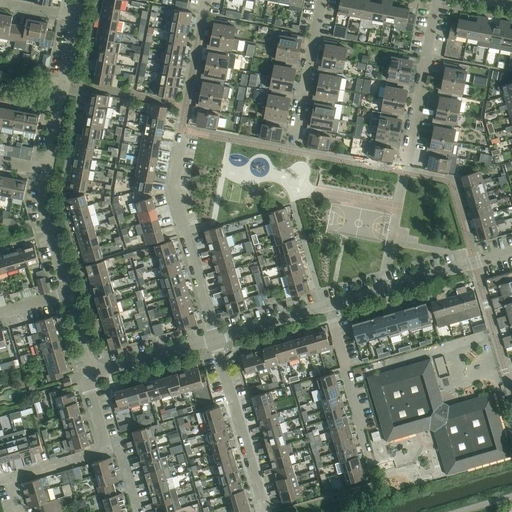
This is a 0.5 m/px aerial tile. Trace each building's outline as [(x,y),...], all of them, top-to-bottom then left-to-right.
[(103,0),(102,7),(121,11),(122,0),(103,0)] [(340,0),(338,13),(350,16),(352,0),(340,0)] [(357,0),(352,0),(350,16),(361,18),(364,1),(357,0)] [(364,1),(361,18),(372,20),(375,3),(364,1)] [(375,3),(372,20),(384,22),(387,6),(375,3)] [(384,22),(395,24),(398,8),(387,6),(384,22)] [(102,7),(100,18),(119,21),(121,11),(102,7)] [(410,10),(398,8),(395,24),(394,27),(405,33),(406,31),(412,32),(415,16),(409,14),(410,10)] [(174,10),(172,21),(190,24),(192,13),(174,10)] [(2,15),(0,25),(0,38),(4,39),(15,41),(18,26),(11,24),(13,17),(2,15)] [(100,18),(98,28),(117,32),(119,21),(100,18)] [(216,26),(214,35),(233,39),(236,28),(225,26),(226,22),(212,19),(211,25),(216,26)] [(456,36),(467,38),(471,22),(459,19),(458,24),(451,23),(448,39),(455,40),(456,36)] [(15,41),(14,48),(26,50),(27,43),(33,45),(34,40),(37,22),(27,20),(25,27),(18,26),(15,41)] [(172,21),(170,31),(188,35),(190,24),(172,21)] [(37,22),(34,40),(40,41),(39,46),(51,48),(54,33),(46,31),(48,24),(37,22)] [(471,22),(467,38),(479,40),(482,24),(471,22)] [(482,24),(479,40),(477,46),(489,48),(490,42),(493,26),(482,24)] [(493,26),(490,42),(489,48),(500,50),(504,28),(493,26)] [(117,32),(98,28),(96,40),(102,41),(102,40),(115,43),(115,42),(117,32)] [(511,29),(504,28),(500,50),(511,52),(511,47),(511,29)] [(170,31),(168,42),(186,45),(188,35),(170,31)] [(275,35),(273,46),(278,47),(297,51),(299,42),(304,43),(305,37),(291,34),(291,38),(280,36),(275,35)] [(212,44),(208,43),(207,49),(229,53),(229,49),(231,50),(233,39),(214,35),(212,44)] [(102,40),(102,41),(100,51),(118,54),(120,43),(115,42),(115,43),(102,40)] [(327,47),(326,56),(345,60),(347,49),(337,47),(337,43),(324,40),(322,46),(327,47)] [(168,42),(166,52),(184,56),(186,45),(168,42)] [(248,44),(246,56),(252,57),(255,46),(248,44)] [(273,46),(271,57),(286,60),(286,64),(299,67),(301,61),(296,60),(297,51),(278,47),(273,46)] [(229,53),(207,49),(205,55),(210,56),(208,65),(228,68),(234,69),(236,57),(231,55),(230,57),(228,57),(229,53)] [(100,51),(98,61),(116,65),(118,54),(100,51)] [(166,52),(164,63),(182,67),(184,56),(166,52)] [(44,54),(41,68),(48,69),(51,56),(44,54)] [(324,65),(319,64),(318,70),(337,74),(338,70),(343,71),(343,69),(346,69),(348,62),(345,61),(345,60),(326,56),(324,65)] [(392,57),(390,69),(409,72),(411,63),(415,64),(417,58),(403,56),(402,59),(392,57)] [(98,61),(96,72),(114,75),(116,65),(98,61)] [(164,64),(160,65),(159,70),(162,72),(162,74),(180,77),(182,67),(164,63),(164,64)] [(447,70),(445,79),(465,83),(467,72),(456,70),(457,66),(443,63),(442,70),(447,70)] [(275,66),(272,77),(292,80),(293,72),(298,72),(299,67),(286,64),(285,68),(275,66)] [(207,73),(202,72),(201,78),(224,83),(225,79),(226,79),(228,68),(208,65),(207,73)] [(409,72),(390,69),(387,80),(398,82),(397,85),(411,88),(412,82),(407,81),(409,72)] [(337,74),(318,70),(317,76),(322,77),(320,86),(344,90),(346,79),(336,77),(337,74)] [(114,75),(96,72),(93,83),(112,87),(114,75)] [(160,75),(158,76),(157,80),(159,83),(160,83),(160,84),(178,88),(180,77),(162,74),(162,75),(160,75)] [(268,76),(265,87),(270,88),(272,88),(271,92),(280,93),(294,96),(295,90),(290,89),(292,80),(272,77),(268,76)] [(224,83),(201,78),(200,84),(205,85),(203,94),(222,98),(224,87),(223,86),(224,83)] [(439,87),(438,93),(451,96),(452,92),(462,94),(465,83),(445,79),(444,88),(439,87)] [(503,90),(505,97),(511,94),(511,82),(501,86),(497,87),(499,91),(503,90)] [(178,88),(160,84),(158,95),(176,99),(178,88)] [(386,87),(384,98),(403,102),(405,93),(410,94),(411,88),(397,85),(396,89),(386,87)] [(318,95),(313,94),(312,100),(335,104),(335,100),(342,101),(344,90),(320,86),(318,95)] [(264,94),(262,105),(267,106),(286,110),(288,101),(293,102),(294,96),(280,93),(271,92),(271,96),(269,95),(264,94)] [(92,93),(89,104),(108,107),(110,96),(92,93)] [(451,96),(438,93),(437,99),(441,100),(440,109),(459,112),(461,101),(451,99),(451,96)] [(196,102),(195,108),(209,110),(210,107),(220,109),(222,98),(203,94),(201,103),(196,102)] [(384,98),(381,113),(405,117),(406,111),(402,110),(403,102),(384,98)] [(335,104),(312,100),(311,105),(316,106),(314,115),(334,119),(336,108),(334,107),(335,104)] [(89,104),(87,115),(106,118),(108,107),(89,104)] [(149,104),(147,115),(165,118),(167,107),(149,104)] [(503,106),(504,110),(508,109),(511,117),(511,116),(511,105),(507,107),(507,105),(503,106)] [(267,106),(265,117),(266,118),(266,121),(274,123),(288,125),(289,120),(284,119),(286,110),(267,106)] [(209,110),(195,108),(194,114),(199,115),(197,124),(216,128),(219,116),(208,114),(209,110)] [(5,109),(2,127),(13,129),(17,111),(5,109)] [(438,118),(433,117),(432,123),(454,127),(455,123),(457,123),(459,112),(440,109),(438,118)] [(17,111),(13,129),(24,131),(28,113),(17,111)] [(28,113),(24,131),(23,137),(35,139),(40,115),(28,113)] [(381,113),(378,127),(398,131),(399,122),(404,123),(405,117),(381,113)] [(87,115),(85,125),(104,129),(106,118),(87,115)] [(147,115),(145,126),(163,129),(165,118),(147,115)] [(308,123),(307,129),(320,132),(321,128),(329,130),(329,132),(337,133),(339,120),(334,119),(314,115),(313,124),(308,123)] [(258,124),(256,135),(280,140),(282,130),(287,131),(288,125),(274,123),(266,121),(265,125),(258,124)] [(454,127),(432,123),(431,128),(436,129),(434,138),(453,142),(455,131),(454,130),(454,127)] [(85,125),(83,135),(83,136),(96,138),(96,139),(101,140),(104,129),(85,125)] [(145,126),(143,136),(161,140),(163,129),(145,126)] [(378,127),(376,138),(378,139),(377,143),(400,147),(401,141),(396,140),(398,131),(378,127)] [(320,132),(307,129),(306,135),(310,136),(309,145),(328,149),(330,137),(320,135),(320,132)] [(78,134),(76,145),(94,149),(96,139),(96,138),(83,136),(83,135),(78,134)] [(143,136),(141,147),(159,150),(161,140),(143,136)] [(428,146),(426,152),(449,156),(449,153),(455,154),(458,152),(459,143),(453,142),(434,138),(432,147),(428,146)] [(377,146),(375,146),(373,157),(392,161),(394,152),(399,153),(400,147),(377,143),(377,146)] [(76,145),(74,156),(92,160),(94,149),(76,145)] [(141,147),(139,157),(157,161),(159,150),(141,147)] [(449,156),(426,152),(425,158),(430,159),(428,168),(454,173),(456,158),(449,156)] [(74,156),(72,167),(90,170),(92,160),(74,156)] [(139,157),(137,168),(155,171),(157,161),(139,157)] [(72,167),(70,177),(88,181),(90,170),(72,167)] [(137,168),(135,179),(153,182),(155,171),(137,168)] [(461,176),(465,187),(483,182),(484,184),(488,183),(486,179),(482,180),(480,171),(461,176)] [(103,176),(102,183),(112,185),(114,175),(108,174),(107,177),(103,176)] [(4,177),(1,195),(12,197),(15,179),(4,177)] [(88,181),(70,177),(68,188),(86,192),(88,181)] [(15,179),(12,197),(23,200),(27,181),(15,179)] [(153,182),(135,179),(133,190),(151,193),(153,182)] [(483,182),(465,187),(468,198),(486,192),(484,184),(483,182)] [(486,192),(468,198),(471,208),(489,203),(490,205),(494,204),(492,199),(488,201),(486,192)] [(67,200),(70,211),(88,206),(84,195),(67,200)] [(134,203),(137,213),(155,208),(152,197),(134,203)] [(489,203),(471,208),(474,218),(492,213),(490,205),(489,203)] [(88,206),(70,211),(73,221),(91,216),(88,206)] [(155,208),(137,213),(140,224),(158,219),(155,208)] [(268,213),(271,224),(289,218),(286,208),(268,213)] [(492,213),(474,218),(477,229),(495,223),(496,225),(500,224),(498,220),(494,221),(492,213)] [(91,216),(73,221),(76,231),(94,226),(91,216)] [(289,218),(271,224),(274,234),(292,229),(289,218)] [(140,224),(136,225),(139,236),(144,234),(161,229),(158,219),(140,224)] [(495,223),(477,229),(480,239),(498,234),(496,225),(495,223)] [(94,226),(76,231),(79,242),(97,237),(94,226)] [(204,231),(208,242),(226,237),(223,226),(204,231)] [(161,229),(144,234),(147,245),(164,240),(161,229)] [(292,229),(274,234),(277,245),(295,239),(292,229)] [(97,237),(79,242),(82,252),(100,247),(97,237)] [(226,237),(208,242),(210,251),(212,250),(212,252),(229,247),(226,237)] [(295,239),(277,245),(280,255),(298,250),(295,239)] [(155,246),(158,257),(176,251),(173,241),(155,246)] [(34,245),(23,248),(28,266),(39,263),(34,245)] [(100,247),(82,252),(85,263),(103,258),(100,247)] [(208,256),(211,255),(214,263),(232,258),(229,247),(212,252),(212,250),(210,251),(207,252),(208,256)] [(23,248),(13,251),(18,269),(28,266),(23,248)] [(298,250),(280,255),(283,265),(301,260),(298,250)] [(13,251),(2,254),(7,272),(18,269),(13,251)] [(176,251),(158,257),(161,267),(179,262),(176,251)] [(232,258),(214,263),(216,271),(218,271),(218,273),(235,268),(232,258)] [(86,266),(89,277),(108,271),(104,260),(86,266)] [(301,260),(283,265),(286,276),(304,270),(301,260)] [(179,262),(161,267),(164,278),(182,272),(179,262)] [(214,276),(217,275),(220,284),(238,278),(235,268),(218,273),(218,271),(216,271),(213,272),(214,276)] [(304,270),(286,276),(289,286),(307,281),(304,270)] [(108,271),(89,277),(92,287),(111,282),(108,271)] [(182,272),(164,278),(167,288),(185,283),(182,272)] [(500,286),(502,296),(511,293),(511,291),(507,273),(485,279),(488,290),(500,286)] [(38,286),(34,287),(36,293),(40,292),(41,295),(50,292),(45,277),(37,280),(38,286)] [(238,278),(220,284),(222,292),(224,292),(224,294),(241,289),(238,278)] [(307,281),(289,286),(292,297),(311,292),(307,281)] [(111,282),(92,287),(95,298),(114,292),(111,282)] [(185,283),(167,288),(170,298),(188,293),(185,283)] [(465,286),(461,287),(470,319),(481,315),(473,291),(467,293),(465,286)] [(458,295),(452,297),(459,322),(470,319),(461,287),(456,289),(458,295)] [(220,297),(223,296),(226,304),(244,299),(241,289),(224,294),(224,292),(222,292),(219,293),(220,297)] [(114,292),(95,298),(98,308),(117,302),(114,292)] [(445,292),(440,293),(449,325),(459,322),(452,297),(446,299),(445,292)] [(188,293),(170,298),(173,309),(191,303),(188,293)] [(449,325),(440,293),(435,295),(437,301),(431,303),(438,328),(449,325)] [(511,293),(502,296),(491,299),(494,309),(505,306),(508,315),(508,316),(511,314),(511,293)] [(244,299),(226,304),(229,315),(247,310),(244,299)] [(117,302),(98,308),(101,318),(120,313),(117,302)] [(191,303),(173,309),(176,319),(194,314),(191,303)] [(426,304),(415,307),(421,329),(432,325),(426,304)] [(415,307),(405,310),(411,332),(421,329),(415,307)] [(405,310),(394,313),(400,335),(401,334),(400,331),(409,328),(410,332),(411,332),(405,310)] [(120,313),(101,318),(104,329),(123,323),(120,313)] [(394,313),(384,316),(390,338),(400,335),(394,313)] [(194,314),(176,319),(179,330),(197,324),(194,314)] [(511,314),(508,316),(508,315),(496,318),(499,329),(511,326),(511,328),(511,314)] [(384,316),(373,319),(379,337),(388,334),(389,338),(390,338),(384,316)] [(34,322),(37,333),(55,328),(52,317),(34,322)] [(373,319),(363,322),(368,340),(379,337),(373,319)] [(363,322),(352,325),(357,343),(368,340),(363,322)] [(123,323),(104,329),(107,339),(126,334),(123,323)] [(161,324),(152,326),(155,337),(164,334),(161,324)] [(32,335),(35,345),(58,338),(55,328),(37,333),(32,335)] [(325,331),(315,334),(320,352),(334,348),(332,340),(328,341),(325,331)] [(107,339),(110,350),(129,344),(126,334),(107,339)] [(315,334),(304,337),(310,355),(320,352),(315,334)] [(511,335),(502,338),(505,349),(511,346),(511,335)] [(304,337),(294,340),(299,358),(310,355),(304,337)] [(58,338),(35,345),(38,355),(44,354),(61,349),(58,338)] [(294,340),(283,343),(289,361),(299,358),(294,340)] [(283,343),(273,346),(278,364),(289,361),(283,343)] [(273,346),(263,349),(268,367),(278,364),(273,346)] [(61,349),(44,354),(47,364),(64,359),(61,349)] [(252,352),(258,371),(259,376),(270,373),(268,367),(263,349),(252,352)] [(258,371),(252,352),(241,355),(244,365),(241,366),(243,375),(258,371)] [(64,359),(47,364),(50,375),(47,376),(48,382),(63,377),(62,372),(67,370),(64,359)] [(386,442),(416,433),(414,428),(418,427),(419,431),(434,427),(434,426),(433,421),(443,418),(441,413),(446,404),(444,403),(440,405),(437,394),(440,393),(431,359),(367,377),(386,442)] [(198,368),(187,371),(193,390),(207,385),(205,377),(201,378),(198,368)] [(187,371),(177,374),(182,393),(193,390),(187,371)] [(316,378),(319,389),(337,384),(334,373),(316,378)] [(177,374),(166,377),(172,396),(182,393),(177,374)] [(166,377),(156,380),(161,399),(172,396),(166,377)] [(70,378),(63,380),(65,386),(72,384),(70,378)] [(156,380),(146,383),(151,402),(161,399),(156,380)] [(146,383),(135,386),(141,405),(151,402),(146,383)] [(337,384),(319,389),(322,400),(340,394),(337,384)] [(261,385),(249,388),(250,394),(262,391),(261,385)] [(135,386),(125,389),(130,408),(141,405),(135,386)] [(130,408),(125,389),(114,392),(117,403),(114,404),(116,412),(130,408)] [(54,410),(59,408),(77,403),(74,392),(63,395),(61,390),(49,393),(54,410)] [(252,397),(255,406),(256,405),(257,407),(274,403),(271,392),(252,397)] [(434,426),(434,427),(438,441),(442,440),(443,444),(438,445),(446,475),(511,456),(493,393),(459,403),(460,407),(449,410),(448,405),(446,404),(441,413),(443,418),(433,421),(434,426)] [(340,394),(322,400),(325,410),(343,405),(340,394)] [(77,403),(59,408),(62,419),(80,413),(77,403)] [(252,411),(256,410),(258,418),(277,413),(274,403),(257,407),(256,405),(255,406),(251,407),(252,411)] [(343,405),(325,410),(328,421),(346,415),(343,405)] [(201,412),(204,423),(223,417),(220,406),(201,412)] [(80,413),(62,419),(65,429),(83,424),(80,413)] [(277,413),(258,418),(261,427),(262,426),(263,428),(280,423),(277,413)] [(346,415),(328,421),(331,431),(350,426),(346,415)] [(223,417),(204,423),(208,433),(226,428),(223,417)] [(134,422),(126,424),(128,430),(135,428),(134,422)] [(258,432),(262,431),(264,439),(283,434),(280,423),(263,428),(262,426),(261,427),(257,428),(258,432)] [(83,424),(65,429),(68,439),(86,434),(83,424)] [(133,432),(135,441),(137,440),(138,442),(154,437),(151,426),(133,432)] [(350,426),(331,431),(334,441),(353,436),(350,426)] [(226,428),(208,433),(211,443),(229,438),(226,428)] [(25,430),(15,433),(22,457),(30,454),(30,453),(32,452),(27,435),(25,430)] [(378,431),(371,433),(374,443),(381,440),(378,431)] [(38,432),(27,435),(32,452),(30,453),(30,454),(31,458),(35,457),(34,453),(43,451),(38,432)] [(178,432),(170,435),(172,443),(180,441),(178,432)] [(15,433),(4,436),(11,458),(9,459),(9,461),(10,464),(14,463),(13,459),(22,457),(15,433)] [(86,434),(68,439),(63,441),(66,451),(71,450),(72,454),(80,451),(79,448),(89,445),(86,434)] [(283,434),(264,439),(267,447),(269,447),(269,449),(286,444),(283,434)] [(0,436),(0,459),(1,463),(9,461),(9,459),(11,458),(4,436),(0,436)] [(353,436),(334,441),(337,452),(356,447),(353,436)] [(133,446),(136,445),(139,453),(157,448),(154,437),(138,442),(137,440),(135,441),(132,442),(133,446)] [(229,438),(211,443),(214,454),(232,449),(229,438)] [(265,452),(268,451),(270,460),(289,455),(286,444),(269,449),(269,447),(267,447),(263,448),(265,452)] [(356,447),(337,452),(340,462),(359,457),(356,447)] [(157,448),(139,453),(141,461),(143,461),(144,463),(160,458),(157,448)] [(232,449),(214,454),(217,465),(235,459),(232,449)] [(289,455),(270,460),(273,468),(275,468),(275,470),(292,465),(289,455)] [(139,466),(143,465),(145,474),(169,467),(166,456),(160,458),(144,463),(143,461),(141,461),(138,462),(139,466)] [(340,462),(335,464),(338,474),(343,473),(362,467),(359,457),(340,462)] [(93,463),(96,475),(115,470),(111,458),(93,463)] [(235,459),(217,465),(220,475),(238,470),(235,459)] [(271,473),(274,472),(277,481),(295,475),(292,465),(275,470),(275,468),(273,468),(269,469),(271,473)] [(169,467),(145,474),(147,482),(149,482),(150,484),(172,477),(169,467)] [(362,467),(343,473),(346,484),(352,482),(354,483),(357,482),(357,480),(365,478),(362,467)] [(73,469),(67,471),(70,483),(76,481),(73,469)] [(115,470),(96,475),(100,487),(97,487),(99,494),(113,490),(111,484),(118,482),(115,470)] [(238,470),(220,475),(223,485),(241,480),(238,470)] [(70,483),(67,471),(61,472),(64,484),(70,483)] [(295,475),(277,481),(279,489),(281,489),(281,491),(298,486),(295,475)] [(145,487),(149,486),(151,495),(175,488),(172,477),(150,484),(149,482),(147,482),(144,483),(145,487)] [(22,484),(25,496),(44,490),(40,478),(22,484)] [(241,480),(223,485),(226,496),(244,490),(241,480)] [(277,494),(280,493),(283,502),(290,500),(291,501),(295,500),(295,498),(301,497),(298,486),(281,491),(281,489),(279,489),(275,490),(277,494)] [(175,488),(151,495),(154,503),(155,503),(156,505),(178,498),(175,488)] [(44,490),(25,496),(29,508),(36,506),(38,511),(58,506),(56,499),(51,501),(48,489),(44,491),(44,490)] [(113,490),(99,494),(100,500),(103,499),(107,511),(125,505),(122,493),(114,495),(113,490)] [(244,490),(226,496),(229,506),(247,501),(244,490)] [(151,508),(155,507),(156,511),(169,511),(176,510),(181,509),(178,498),(156,505),(155,503),(154,503),(150,504),(151,508)] [(247,501),(229,506),(230,511),(248,511),(250,511),(247,501)]
